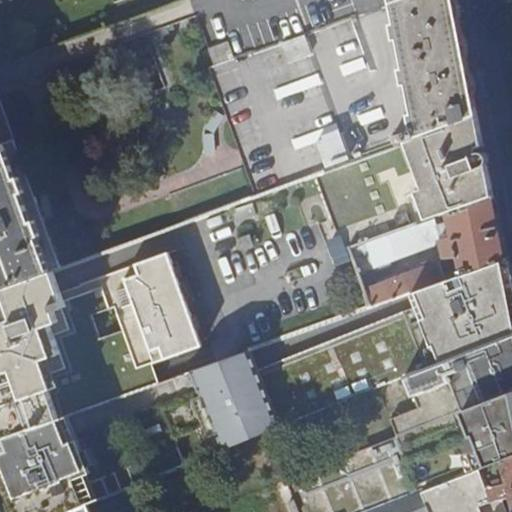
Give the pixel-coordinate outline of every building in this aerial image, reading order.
[(392,2),(398,0),(192,0),(216,66),(392,2)] [(419,135),(478,114),(459,17),(455,0),(398,0),(392,2),(419,135)] [(0,144),(16,139),(0,94),(0,144)] [(318,172),(349,257),(355,255),(352,247),(365,243),(388,235),(436,217),(446,214),(494,196),(486,153),(478,114),(419,135),(417,136),(407,140),(318,172)] [(404,130),(407,140),(417,136),(414,126),(404,130)] [(0,144),(0,288),(62,266),(16,139),(0,144)] [(417,290),(506,258),(500,225),(494,196),(446,214),(448,222),(438,225),(436,217),(388,235),(397,259),(442,242),(446,258),(457,256),(457,260),(453,260),(441,265),(439,261),(367,289),(372,306),(412,292),(417,290)] [(448,222),(446,214),(436,217),(438,225),(448,222)] [(374,267),(397,259),(388,235),(365,243),(374,267)] [(205,341),(169,250),(138,262),(141,271),(127,276),(131,285),(119,290),(125,305),(137,301),(154,348),(152,348),(157,360),(205,341)] [(250,350),(192,371),(199,390),(201,397),(194,400),(208,437),(211,436),(217,452),(380,387),(406,377),(406,376),(511,333),(511,287),(506,258),(417,290),(422,304),(416,306),(257,370),(250,350)] [(417,290),(412,292),(416,306),(422,304),(417,290)] [(0,439),(64,416),(53,386),(58,384),(53,370),(70,364),(58,330),(74,325),(66,304),(70,302),(68,296),(58,299),(60,304),(48,309),(45,302),(9,315),(10,317),(0,319),(0,439)] [(397,435),(511,390),(511,333),(406,376),(406,377),(420,408),(391,419),(397,435)] [(511,390),(397,435),(286,479),(299,511),(366,511),(506,457),(511,454),(511,390)] [(69,415),(65,416),(72,435),(76,433),(69,415)] [(64,416),(0,439),(0,460),(18,510),(14,511),(66,511),(88,504),(96,500),(72,435),(65,416),(64,416)] [(511,503),(511,454),(506,457),(366,511),(418,511),(428,508),(429,511),(439,511),(472,498),(477,509),(493,503),(492,500),(510,495),(511,503)] [(0,472),(14,511),(18,510),(0,460),(0,472)]
